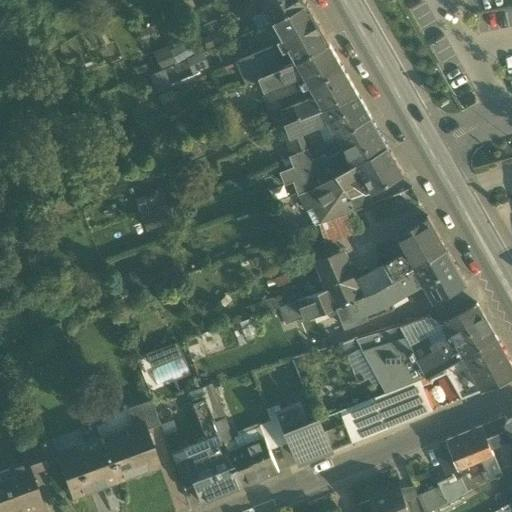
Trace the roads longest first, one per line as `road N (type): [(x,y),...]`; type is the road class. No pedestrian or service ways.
road 1 (secondary): [(511,294),(343,0)]
road 2 (residential): [(511,401),(239,511)]
